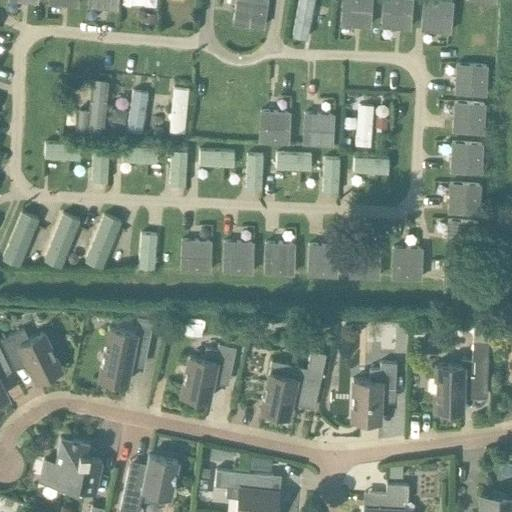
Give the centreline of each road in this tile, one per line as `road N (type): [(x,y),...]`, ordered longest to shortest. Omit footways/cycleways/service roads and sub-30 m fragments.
road 1 (residential): [(334,459),(87,406),(36,414),(0,460)]
road 2 (residential): [(511,436),(334,459)]
